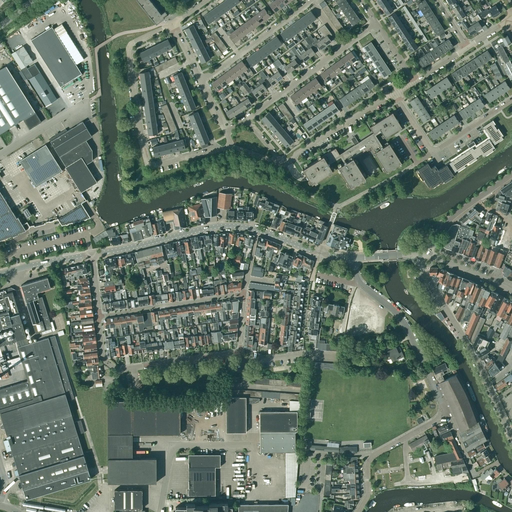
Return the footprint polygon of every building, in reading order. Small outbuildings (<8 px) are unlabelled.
[(137,0),(156,24),(164,18),(163,16),(167,13),(165,11),(161,14),(149,0),(137,0)] [(225,0),(224,1),(230,9),(235,6),(230,0),(225,0)] [(280,9),(285,5),(281,0),(275,0),(274,1),(280,9)] [(349,5),(346,0),(338,6),(342,10),(349,5)] [(398,0),(398,1),(394,3),(397,8),(401,6),(403,4),(400,0),(398,0)] [(424,0),(417,5),(420,10),(428,5),(424,0)] [(455,0),(449,4),(452,9),(458,5),(457,2),(460,0),(455,0)] [(219,5),(224,13),(230,9),(224,1),(219,5)] [(275,13),(280,9),(274,1),(269,5),(275,13)] [(383,10),(390,6),(386,1),(380,5),(383,10)] [(214,9),(219,16),(224,13),(219,5),(214,9)] [(353,10),(349,5),(342,10),(345,15),(353,10)] [(420,10),(424,15),(431,10),(428,5),(420,10)] [(452,9),(456,14),(466,8),(466,7),(465,6),(460,9),(458,5),(452,9)] [(466,8),(456,14),(459,20),(465,16),(463,13),(468,10),(472,8),(470,5),(466,7),(466,8)] [(391,8),(390,6),(383,10),(386,15),(393,11),(395,9),(393,7),(391,8)] [(499,14),(500,13),(499,12),(499,11),(495,6),(488,10),(487,9),(483,12),(483,11),(480,13),(483,18),(486,16),(485,15),(489,13),(491,16),(492,16),(493,18),(494,17),(495,17),(497,16),(498,16),(498,15),(499,14)] [(209,12),(214,20),(219,16),(214,9),(209,12)] [(259,12),(265,20),(270,16),(264,9),(259,12)] [(356,15),(353,10),(345,15),(349,20),(356,15)] [(424,15),(427,20),(434,15),(431,10),(424,15)] [(305,15),(311,23),(316,19),(310,11),(305,15)] [(209,24),(214,20),(209,12),(203,16),(209,24)] [(260,24),(265,20),(259,12),(254,16),(260,24)] [(391,22),(398,18),(394,13),(388,17),(391,22)] [(300,19),(306,26),(311,23),(305,15),(300,19)] [(360,20),(356,15),(349,20),(352,25),(360,20)] [(427,20),(430,25),(437,20),(434,15),(427,20)] [(472,25),(476,32),(482,28),(478,22),(481,20),(478,15),(473,18),(475,21),(474,21),(475,23),(472,25)] [(255,28),(260,24),(254,16),(251,18),(250,16),(248,18),(249,20),(255,28)] [(400,16),(398,18),(391,22),(394,27),(401,23),(399,21),(402,19),(400,16)] [(295,22),(301,30),(306,26),(300,19),(295,22)] [(244,24),(250,31),(255,28),(249,20),(244,24)] [(430,25),(434,30),(441,26),(437,20),(430,25)] [(470,35),(476,32),(472,25),(469,28),(468,26),(467,26),(465,23),(463,20),(461,22),(463,25),(462,25),(466,30),(466,29),(470,35)] [(290,26),(296,34),(301,30),(295,22),(290,26)] [(403,25),(401,23),(394,27),(397,32),(406,26),(405,24),(403,25)] [(52,27),(48,29),(31,40),(61,87),(81,73),(71,56),(79,51),(62,24),(54,29),(52,27)] [(245,35),(250,31),(244,24),(239,27),(245,35)] [(184,29),(187,35),(196,31),(193,25),(184,29)] [(321,39),(326,45),(331,41),(328,37),(332,35),(324,25),(319,29),(323,35),(320,38),(321,39)] [(285,30),(291,38),(296,34),(290,26),(285,30)] [(408,29),(406,26),(397,32),(401,37),(407,33),(406,30),(407,30),(407,29),(408,29)] [(441,26),(434,30),(437,35),(444,31),(441,26)] [(234,31),(240,39),(245,35),(239,27),(234,31)] [(234,43),(240,39),(234,31),(232,28),(225,33),(228,36),(229,35),(234,43)] [(286,41),(291,38),(285,30),(280,34),(286,41)] [(196,31),(187,35),(190,41),(199,36),(196,31)] [(411,38),(407,33),(401,37),(404,42),(411,38)] [(326,45),(321,39),(318,42),(315,37),(313,38),(310,35),(307,37),(313,45),(316,43),(320,49),(326,45)] [(505,64),(510,61),(503,47),(505,46),(511,43),(507,35),(501,38),(503,42),(499,44),(500,47),(497,48),(494,50),(498,57),(501,55),(505,64)] [(199,36),(190,41),(193,46),(202,42),(199,36)] [(271,40),(277,48),(282,44),(276,36),(271,40)] [(307,37),(305,40),(304,40),(309,45),(310,48),(311,47),(313,45),(307,37)] [(414,42),(411,38),(404,42),(407,47),(414,42)] [(162,42),(166,51),(172,48),(168,39),(162,42)] [(443,43),(448,50),(453,47),(448,40),(445,42),(444,39),(442,41),(443,43)] [(272,52),(277,48),(271,40),(266,44),(272,52)] [(161,54),(166,51),(162,42),(156,45),(161,54)] [(202,42),(193,46),(196,52),(204,48),(202,42)] [(367,52),(374,47),(371,42),(363,47),(367,52)] [(417,48),(414,42),(407,47),(411,52),(417,48)] [(443,54),(438,46),(435,48),(431,42),(428,43),(433,50),(438,57),(443,54)] [(448,50),(443,43),(438,46),(443,54),(448,50)] [(267,55),(272,52),(266,44),(261,48),(267,55)] [(309,49),(305,51),(310,57),(315,53),(311,47),(310,48),(309,45),(308,44),(306,45),(309,49)] [(155,56),(161,54),(156,45),(151,48),(155,56)] [(423,46),(428,53),(433,60),(438,57),(433,50),(430,51),(426,45),(423,46)] [(310,57),(305,51),(304,50),(301,52),(298,49),(296,50),(294,47),(291,49),(295,55),(298,53),(304,61),(310,57)] [(370,57),(377,52),(374,47),(367,52),(370,57)] [(30,63),(20,48),(11,54),(28,80),(29,79),(46,106),(57,99),(35,64),(27,68),(26,66),(30,63)] [(149,59),(155,56),(151,48),(145,51),(149,59)] [(204,48),(196,52),(198,58),(207,53),(204,48)] [(262,59),(267,55),(261,48),(256,51),(262,59)] [(428,53),(425,55),(420,48),(418,50),(423,56),(428,64),(433,60),(428,53)] [(149,59),(145,51),(139,53),(144,62),(147,60),(149,64),(151,63),(149,59)] [(257,63),(262,59),(256,51),(251,55),(257,63)] [(351,51),(345,56),(351,63),(351,64),(357,60),(357,59),(358,58),(353,51),(351,52),(351,51)] [(482,54),(487,61),(492,58),(487,51),(482,54)] [(373,62),(381,57),(377,52),(370,57),(373,62)] [(207,53),(198,58),(201,63),(210,59),(207,53)] [(482,64),(487,61),(482,54),(477,57),(482,64)] [(252,67),(257,63),(251,55),(246,59),(249,64),(248,64),(250,68),(252,67)] [(351,63),(345,56),(340,59),(346,67),(346,68),(351,64),(351,63)] [(422,67),(428,64),(423,56),(418,60),(422,67)] [(289,63),(294,69),(299,65),(293,57),(291,59),(292,61),(289,63)] [(377,67),(384,62),(381,57),(373,62),(377,67)] [(476,68),(482,64),(477,57),(472,61),(476,68)] [(288,73),(294,69),(289,63),(286,66),(284,64),(282,65),(278,59),(275,61),(279,67),(284,73),(287,71),(288,73)] [(346,67),(340,59),(335,63),(341,71),(344,69),(346,73),(349,71),(346,68),(346,67)] [(237,65),(242,72),(245,70),(248,73),(251,71),(249,68),(247,69),(242,61),(237,65)] [(471,71),(476,68),(472,61),(467,64),(471,71)] [(380,72),(387,67),(384,62),(377,67),(380,72)] [(341,71),(335,63),(330,67),(336,75),(341,71)] [(466,75),(471,71),(467,64),(462,67),(466,75)] [(237,65),(231,68),(237,76),(240,74),(242,77),(245,76),(242,72),(237,65)] [(336,75),(330,67),(325,70),(331,78),(331,79),(336,75)] [(391,72),(387,67),(380,72),(383,77),(391,72)] [(466,75),(462,67),(457,71),(461,78),(464,76),(465,77),(467,76),(466,75)] [(231,68),(227,72),(232,80),(237,76),(231,68)] [(0,133),(23,119),(29,130),(41,122),(33,108),(27,112),(0,69),(0,133)] [(276,73),(273,75),(277,81),(283,77),(278,71),(277,69),(275,71),(276,73)] [(331,79),(331,78),(325,70),(320,74),(322,77),(320,79),(325,85),(327,84),(326,82),(329,80),(331,83),(333,81),(331,79)] [(277,81),(273,75),(270,78),(268,75),(266,76),(262,71),(259,73),(262,78),(264,80),(266,78),(267,79),(272,85),(277,81)] [(456,81),(461,78),(457,71),(451,74),(456,81)] [(175,82),(184,78),(182,72),(173,76),(175,82)] [(227,72),(221,76),(227,84),(232,80),(227,72)] [(221,76),(216,80),(222,87),(227,84),(221,76)] [(441,81),(446,88),(451,85),(446,77),(441,81)] [(177,88),(186,84),(184,78),(175,82),(177,88)] [(260,85),(257,87),(261,93),(267,89),(264,86),(266,84),(264,80),(262,78),(258,82),(260,85)] [(310,82),(316,90),(319,87),(320,89),(324,86),(318,78),(316,79),(315,78),(310,82)] [(364,82),(369,89),(375,86),(369,78),(364,82)] [(217,91),(222,87),(216,80),(211,83),(217,91)] [(441,91),(446,88),(441,81),(436,84),(441,91)] [(499,85),(504,92),(509,89),(505,81),(499,85)] [(311,93),(316,90),(310,82),(305,85),(311,93)] [(364,93),(369,89),(364,82),(359,85),(364,93)] [(256,97),(261,93),(257,87),(253,90),(251,87),(249,88),(246,83),(243,86),(248,93),(249,94),(252,92),(256,97)] [(180,93),(189,90),(186,84),(177,88),(180,93)] [(436,95),(441,91),(436,84),(431,88),(436,95)] [(306,97),(311,93),(305,85),(300,89),(306,97)] [(359,96),(364,93),(359,85),(354,89),(359,96)] [(499,95),(504,92),(499,85),(494,88),(499,95)] [(245,95),(248,93),(243,86),(240,88),(245,95)] [(431,98),(436,95),(431,88),(426,91),(431,98)] [(494,99),(499,95),(494,88),(489,92),(494,99)] [(301,101),(306,97),(300,89),(295,93),(301,101)] [(354,100),(359,96),(354,89),(349,92),(354,100)] [(182,99),(191,96),(189,90),(180,93),(182,99)] [(349,103),(354,100),(349,92),(344,96),(349,103)] [(489,102),(494,99),(489,92),(484,95),(485,96),(489,102)] [(296,105),(301,101),(295,93),(290,97),(296,105)] [(184,105),(193,101),(191,96),(182,99),(184,105)] [(344,107),(349,103),(344,96),(339,99),(344,107)] [(233,98),(234,100),(241,111),(246,108),(242,102),(239,104),(236,99),(234,97),(233,98)] [(242,102),(246,108),(252,105),(248,98),(247,97),(245,98),(245,97),(241,99),(242,102)] [(413,107),(420,102),(417,97),(409,102),(413,107)] [(474,102),(479,109),(484,106),(479,98),(479,99),(478,97),(475,99),(474,97),(472,99),(474,102)] [(241,111),(234,100),(233,98),(230,100),(234,107),(231,108),(235,115),(241,111)] [(196,107),(193,101),(184,105),(187,111),(196,107)] [(416,112),(423,107),(420,102),(413,107),(416,112)] [(474,112),(479,109),(474,102),(469,105),(474,112)] [(328,107),(333,114),(339,111),(334,103),(328,107)] [(469,116),(474,112),(469,105),(464,109),(469,116)] [(328,118),(333,114),(328,107),(323,110),(328,118)] [(420,117),(427,112),(423,107),(416,112),(420,117)] [(229,118),(235,115),(231,108),(228,111),(226,108),(224,109),(226,112),(229,118)] [(464,119),(469,116),(464,109),(459,112),(464,119)] [(323,121),(328,118),(323,110),(318,114),(323,121)] [(189,116),(191,122),(200,118),(197,112),(189,116)] [(265,123),(273,117),(269,112),(261,119),(265,123)] [(430,117),(427,112),(420,117),(423,122),(430,117)] [(392,113),(378,122),(369,127),(373,133),(358,143),(356,139),(352,141),(354,145),(339,155),(335,148),(302,169),(312,184),(333,171),(329,165),(340,157),(344,163),(338,167),(350,187),(365,178),(353,158),(371,147),(386,172),(401,163),(389,143),(383,147),(375,135),(381,132),(385,138),(402,127),(392,113)] [(319,124),(323,121),(318,114),(313,117),(319,124)] [(459,123),(454,115),(451,118),(450,116),(448,117),(449,119),(453,126),(459,123)] [(269,128),(277,122),(273,117),(265,123),(269,128)] [(314,128),(319,124),(313,117),(308,121),(314,128)] [(200,118),(191,122),(192,125),(189,126),(190,129),(193,127),(202,124),(200,118)] [(448,129),(453,126),(449,119),(444,122),(448,129)] [(492,120),(483,127),(494,144),(503,139),(501,136),(503,135),(498,128),(496,129),(494,125),(495,124),(493,120),(492,120)] [(308,131),(314,128),(308,121),(303,124),(308,131)] [(92,136),(83,122),(67,131),(66,129),(49,140),(60,156),(66,167),(65,167),(86,201),(87,200),(92,207),(94,202),(91,197),(86,189),(97,182),(86,165),(92,161),(92,150),(86,140),(92,136)] [(274,133),(281,127),(277,122),(269,128),(274,133)] [(443,133),(448,129),(444,122),(439,126),(443,133)] [(202,124),(193,127),(196,133),(205,130),(202,124)] [(438,136),(443,133),(439,126),(434,129),(438,136)] [(278,138),(285,131),(281,127),(274,133),(278,138)] [(433,140),(438,136),(434,129),(428,132),(433,140)] [(205,130),(196,133),(198,139),(207,136),(205,130)] [(282,142),(289,136),(285,131),(278,138),(282,142)] [(207,136),(198,139),(200,145),(202,149),(208,146),(207,142),(209,141),(207,136)] [(293,141),(289,136),(282,142),(286,147),(293,141)] [(494,148),(489,139),(473,149),(472,148),(449,163),(447,165),(446,165),(438,170),(435,166),(431,168),(427,163),(417,170),(419,172),(417,173),(422,180),(423,179),(428,187),(431,185),(432,187),(439,183),(438,181),(440,180),(441,183),(444,181),(445,183),(452,178),(451,177),(453,175),(451,171),(453,170),(455,172),(457,170),(458,172),(465,167),(464,165),(468,162),(469,164),(477,159),(476,158),(478,156),(481,154),(483,156),(485,154),(486,155),(493,151),(492,149),(494,148)] [(183,140),(177,141),(179,151),(185,149),(185,147),(183,142),(183,140)] [(177,141),(171,143),(173,152),(179,151),(177,141)] [(171,143),(165,144),(167,154),(173,152),(171,143)] [(165,144),(158,146),(161,155),(167,154),(165,144)] [(36,187),(62,170),(45,145),(20,161),(36,187)] [(161,155),(158,146),(152,148),(155,157),(161,155)] [(511,181),(496,193),(501,195),(507,197),(507,195),(511,196),(511,181)] [(26,230),(27,230),(30,228),(29,227),(30,227),(27,222),(23,225),(18,218),(17,219),(0,191),(0,245),(0,244),(0,239),(11,236),(12,237),(18,234),(18,233),(25,230),(26,230)] [(230,209),(231,194),(219,193),(217,208),(227,209),(230,209)] [(506,200),(507,197),(501,195),(496,194),(495,199),(505,203),(505,202),(508,203),(509,203),(510,203),(511,202),(506,200)] [(202,204),(205,217),(216,215),(217,197),(201,199),(202,204)] [(264,201),(265,198),(262,197),(262,199),(259,198),(256,205),(263,208),(265,203),(263,202),(262,201),(263,201),(264,201)] [(267,198),(265,198),(264,201),(263,201),(262,201),(263,202),(265,203),(263,208),(269,210),(273,203),(266,200),(267,198)] [(499,201),(497,207),(503,209),(507,211),(509,205),(509,204),(499,201)] [(273,203),(269,210),(276,213),(279,206),(273,203)] [(90,218),(82,204),(58,219),(62,225),(66,224),(66,225),(68,224),(72,223),(74,223),(74,222),(78,221),(78,222),(80,221),(80,220),(84,219),(84,220),(86,219),(90,218)] [(205,217),(202,204),(188,207),(191,221),(196,220),(197,225),(207,223),(205,217)] [(237,207),(237,206),(235,206),(235,209),(230,209),(227,209),(227,210),(226,219),(235,220),(236,211),(237,211),(237,207)] [(475,206),(470,210),(476,216),(477,218),(481,221),(482,219),(479,216),(477,215),(482,211),(475,206)] [(236,211),(235,220),(244,220),(245,211),(246,211),(246,208),(237,207),(237,211),(236,211)] [(249,211),(249,207),(246,207),(246,208),(246,211),(245,211),(244,220),(253,221),(254,212),(249,211)] [(31,215),(27,208),(22,211),(27,218),(31,215)] [(178,209),(162,213),(165,224),(172,222),(174,230),(187,227),(183,209),(183,208),(178,209)] [(286,210),(284,215),(280,224),(278,229),(283,231),(291,213),(286,210)] [(481,221),(477,218),(476,216),(470,210),(465,214),(471,220),(472,221),(475,219),(476,220),(480,223),(481,221)] [(494,220),(495,215),(492,214),(488,212),(485,220),(489,221),(486,229),(485,233),(489,234),(490,232),(490,231),(494,220)] [(278,223),(280,224),(284,215),(279,213),(278,217),(275,216),(271,226),(276,228),(278,223)] [(291,213),(283,231),(293,234),(298,220),(294,218),(294,217),(291,215),(292,214),(291,213)] [(459,220),(462,223),(463,224),(465,225),(471,220),(465,214),(459,220)] [(492,231),(497,233),(499,227),(495,225),(498,216),(495,215),(494,220),(490,231),(492,231)] [(298,220),(293,234),(298,236),(302,227),(299,226),(301,220),(302,218),(299,217),(298,220)] [(149,219),(150,219),(149,218),(145,219),(143,219),(142,219),(133,222),(133,223),(129,224),(129,222),(127,223),(128,226),(130,231),(130,233),(132,241),(150,236),(152,235),(151,233),(152,233),(150,222),(149,219)] [(149,219),(150,222),(151,222),(152,224),(154,235),(160,234),(157,223),(154,224),(153,219),(150,219),(149,219)] [(311,233),(308,240),(314,242),(315,240),(321,243),(328,224),(320,220),(319,223),(322,224),(320,231),(317,230),(316,233),(312,231),(314,227),(312,226),(311,228),(309,232),(311,233)] [(166,232),(163,221),(157,222),(160,234),(166,232)] [(345,237),(347,229),(335,224),(332,233),(330,232),(326,244),(334,247),(334,246),(346,250),(350,239),(345,237)] [(463,237),(466,238),(470,229),(467,228),(461,226),(456,224),(452,226),(448,231),(444,244),(445,247),(458,252),(462,239),(463,237)] [(129,233),(130,233),(130,231),(128,226),(125,227),(126,232),(124,232),(124,234),(120,235),(122,243),(131,241),(129,233)] [(299,236),(308,240),(311,233),(309,232),(311,228),(306,227),(306,228),(302,227),(299,236)] [(474,231),(470,229),(466,238),(471,239),(465,255),(471,257),(476,241),(475,241),(476,240),(474,240),(476,237),(472,236),(474,231)] [(496,238),(502,240),(505,231),(499,229),(496,238)] [(112,237),(113,245),(121,244),(119,236),(116,236),(115,232),(113,232),(113,230),(111,230),(106,232),(108,235),(109,236),(109,237),(112,237)] [(478,240),(482,241),(485,234),(479,232),(477,237),(477,239),(478,240)] [(487,263),(497,233),(494,232),(492,237),(491,236),(489,239),(487,244),(481,261),(487,263)] [(236,233),(229,233),(228,242),(227,242),(227,247),(230,248),(230,243),(234,243),(236,233)] [(241,243),(244,243),(246,234),(237,233),(235,249),(239,250),(240,246),(241,246),(241,243)] [(246,234),(244,243),(243,252),(245,252),(247,245),(252,245),(254,236),(246,234)] [(212,241),(211,235),(202,236),(205,250),(208,250),(207,246),(209,245),(212,244),(212,241)] [(266,239),(258,237),(254,255),(262,257),(263,252),(259,251),(260,249),(264,250),(265,249),(265,246),(266,239)] [(462,254),(465,255),(471,239),(466,238),(463,237),(462,239),(458,252),(462,253),(462,254)] [(193,252),(190,238),(184,240),(186,254),(193,252)] [(487,263),(493,265),(498,249),(499,249),(502,240),(496,238),(495,238),(487,263)] [(270,248),(273,242),(271,241),(266,239),(265,246),(265,249),(267,250),(265,257),(268,258),(268,257),(270,250),(269,250),(270,248)] [(185,253),(182,240),(176,242),(178,254),(185,253)] [(482,241),(478,240),(472,257),(476,259),(482,241)] [(482,241),(476,259),(481,260),(487,241),(483,240),(482,241)] [(176,251),(174,242),(164,245),(166,254),(176,251)] [(270,250),(268,257),(271,258),(272,254),(274,249),(278,251),(280,245),(276,243),(273,242),(270,248),(269,250),(270,250)] [(161,246),(148,249),(135,253),(137,262),(143,261),(157,257),(163,256),(161,246)] [(498,249),(493,265),(500,268),(505,255),(500,253),(501,250),(499,249),(498,249)] [(273,262),(280,265),(285,254),(280,252),(278,258),(275,257),(273,262)] [(296,252),(294,261),(292,265),(298,267),(298,266),(300,267),(301,267),(304,256),(296,252)] [(136,263),(133,253),(125,255),(126,262),(131,261),(131,264),(136,263)] [(291,271),(292,265),(294,261),(291,260),(292,257),(285,254),(280,265),(281,265),(281,267),(291,271)] [(125,265),(123,255),(117,257),(120,275),(122,274),(123,273),(122,268),(121,268),(121,266),(125,265)] [(240,267),(242,257),(233,256),(232,266),(240,267)] [(313,261),(304,256),(301,267),(303,267),(302,270),(305,271),(306,268),(307,269),(310,270),(313,261)] [(116,257),(109,258),(112,268),(118,267),(116,257)] [(145,267),(152,265),(158,264),(157,257),(143,261),(145,267)] [(112,268),(109,258),(104,260),(105,265),(104,266),(105,270),(109,269),(110,275),(113,274),(112,268)] [(507,277),(511,270),(511,266),(509,264),(510,264),(505,260),(503,263),(501,268),(503,269),(502,271),(504,273),(503,274),(507,277)] [(145,267),(143,261),(137,262),(142,278),(144,286),(146,285),(148,285),(147,280),(145,280),(144,277),(145,276),(143,269),(142,269),(141,268),(145,267)] [(430,267),(430,275),(433,280),(436,285),(439,281),(442,283),(441,285),(438,289),(440,291),(441,288),(442,288),(443,284),(448,271),(438,267),(430,267)] [(157,282),(163,280),(161,271),(159,272),(158,269),(155,270),(157,281),(157,282)] [(242,277),(244,270),(240,270),(231,270),(232,273),(229,274),(230,278),(232,278),(242,277)] [(443,284),(442,288),(442,289),(441,292),(443,296),(445,291),(447,291),(448,287),(449,287),(451,281),(454,274),(448,271),(443,284)] [(448,304),(451,299),(452,296),(453,293),(459,276),(454,274),(451,281),(449,287),(448,287),(447,291),(445,298),(445,299),(448,304)] [(221,276),(218,277),(219,280),(221,294),(227,293),(226,284),(222,284),(221,276)] [(463,278),(459,276),(453,293),(452,296),(451,299),(454,300),(456,294),(463,278)] [(51,288),(47,277),(21,285),(26,302),(36,333),(45,330),(51,328),(42,297),(39,298),(37,292),(51,288)] [(295,290),(303,290),(304,284),(300,284),(301,279),(297,278),(296,278),(295,290)] [(462,300),(469,280),(463,278),(456,294),(454,300),(454,301),(458,302),(453,312),(455,315),(459,306),(462,300)] [(104,282),(104,287),(122,284),(121,279),(104,282)] [(468,296),(473,282),(469,280),(462,300),(459,306),(460,306),(456,316),(459,322),(460,321),(465,308),(464,308),(465,306),(468,296)] [(194,286),(195,289),(196,289),(197,297),(203,296),(201,288),(197,289),(196,281),(193,282),(194,286)] [(274,286),(274,290),(281,291),(282,283),(275,282),(274,286)] [(481,315),(491,291),(482,286),(477,284),(473,282),(468,296),(465,306),(464,308),(465,308),(460,321),(462,322),(463,320),(468,322),(473,311),(474,312),(481,315)] [(241,283),(233,284),(232,283),(230,283),(230,285),(227,285),(228,293),(240,291),(241,283)] [(122,284),(104,287),(105,293),(116,291),(117,291),(120,290),(123,289),(123,286),(122,284)] [(180,291),(177,292),(177,290),(178,290),(177,284),(174,284),(176,300),(182,300),(180,291)] [(166,286),(167,293),(168,293),(169,301),(175,301),(174,292),(170,293),(169,285),(166,286)] [(146,288),(148,296),(149,304),(155,304),(154,295),(150,295),(149,292),(150,292),(149,287),(146,288)] [(17,295),(15,290),(14,290),(12,290),(11,288),(2,291),(0,291),(0,328),(12,325),(15,332),(0,336),(0,346),(16,342),(28,381),(0,388),(0,412),(3,423),(0,426),(1,428),(4,428),(5,428),(8,439),(3,441),(7,452),(7,451),(9,457),(13,456),(23,489),(87,470),(77,435),(84,433),(80,421),(73,423),(67,401),(73,399),(55,336),(28,344),(14,295),(17,295)] [(132,307),(139,306),(137,297),(136,288),(133,288),(129,289),(129,292),(133,291),(134,299),(131,300),(132,307)] [(491,291),(481,315),(480,317),(482,318),(483,316),(488,306),(491,308),(498,294),(491,291)] [(498,294),(491,308),(486,318),(489,319),(492,313),(495,315),(496,313),(497,313),(504,297),(501,296),(498,294)] [(73,305),(79,304),(79,303),(91,302),(91,301),(90,295),(80,296),(78,296),(79,301),(72,302),(73,305)] [(321,306),(321,304),(322,297),(313,296),(312,301),(312,305),(321,306)] [(248,297),(247,303),(247,308),(254,308),(254,301),(260,301),(260,299),(260,298),(256,298),(253,298),(248,297)] [(490,341),(492,338),(494,333),(498,326),(511,301),(505,298),(497,314),(501,316),(501,318),(499,317),(496,324),(495,324),(492,330),(489,329),(484,338),(490,341)] [(232,314),(233,319),(238,318),(239,300),(238,299),(231,300),(232,312),(236,311),(236,314),(232,314)] [(511,301),(498,326),(500,327),(501,325),(504,326),(506,324),(505,323),(507,319),(508,320),(511,312),(511,301)] [(216,311),(220,310),(221,315),(220,315),(221,321),(223,320),(221,302),(215,303),(216,311)] [(342,315),(344,307),(338,306),(338,305),(334,304),(333,305),(328,304),(327,306),(326,306),(326,307),(324,307),(323,311),(326,311),(326,312),(332,313),(342,315)] [(376,329),(376,310),(372,308),(366,308),(356,305),(349,305),(348,307),(348,313),(346,321),(346,325),(345,327),(346,328),(350,328),(354,329),(357,330),(359,330),(376,330),(376,329)] [(282,318),(288,319),(288,313),(292,313),(292,310),(289,309),(289,306),(283,306),(282,318)] [(179,327),(179,324),(176,309),(169,310),(170,318),(174,317),(174,319),(175,319),(176,325),(177,327),(179,327)] [(158,321),(160,321),(158,311),(151,312),(152,326),(159,325),(158,321)] [(63,330),(66,329),(61,312),(52,315),(59,336),(64,335),(63,330)] [(152,326),(151,312),(137,314),(138,326),(139,332),(141,331),(144,330),(143,328),(152,326)] [(470,339),(480,317),(481,315),(474,312),(466,332),(470,339)] [(511,312),(508,320),(500,337),(505,340),(509,331),(510,332),(511,328),(511,326),(508,325),(510,323),(511,324),(511,312)] [(125,316),(127,325),(130,324),(131,333),(132,334),(134,334),(132,324),(131,315),(125,316)] [(121,327),(125,327),(126,335),(128,335),(127,325),(125,316),(120,317),(121,327)] [(480,317),(470,339),(473,346),(479,334),(486,318),(483,316),(482,318),(480,317)] [(82,324),(94,323),(93,317),(81,318),(82,322),(78,323),(78,322),(71,323),(71,326),(82,324)] [(122,336),(122,333),(121,327),(120,317),(114,318),(116,328),(119,328),(120,336),(122,336)] [(260,327),(268,328),(269,318),(268,318),(260,317),(260,319),(261,319),(260,327)] [(290,326),(287,325),(288,319),(282,318),(281,331),(290,332),(290,330),(290,326)] [(228,326),(229,331),(231,331),(235,330),(237,330),(237,325),(238,319),(229,320),(229,321),(223,322),(223,324),(229,323),(229,326),(228,326)] [(74,332),(75,332),(94,330),(94,324),(82,325),(82,329),(74,330),(74,332)] [(202,325),(205,344),(211,343),(210,334),(207,335),(205,324),(202,325)] [(318,348),(318,343),(320,328),(318,328),(318,329),(309,328),(308,334),(316,335),(315,348),(318,348)] [(228,332),(228,334),(228,337),(231,337),(231,340),(236,339),(237,330),(235,330),(235,333),(232,333),(231,331),(229,331),(228,331),(228,332)] [(288,346),(289,336),(286,336),(286,334),(290,335),(290,332),(281,331),(279,347),(285,347),(285,346),(289,346),(288,346)] [(144,333),(147,352),(153,351),(151,343),(149,343),(148,335),(150,334),(150,332),(144,333)] [(168,340),(165,341),(164,332),(161,332),(161,334),(162,340),(163,349),(169,349),(168,340)] [(228,332),(222,333),(223,341),(231,340),(231,337),(228,337),(228,334),(228,332)] [(139,342),(140,353),(147,352),(144,333),(141,334),(142,337),(143,337),(144,342),(139,342)] [(167,333),(168,340),(169,349),(175,348),(174,339),(170,340),(169,336),(169,333),(167,333)] [(266,344),(268,333),(260,333),(258,343),(266,344)] [(135,354),(134,347),(133,347),(132,344),(130,345),(130,343),(129,335),(126,336),(127,345),(129,354),(135,354)] [(298,343),(298,337),(289,336),(288,346),(289,346),(288,351),(292,352),(292,342),(298,343)] [(480,357),(490,352),(488,347),(490,342),(478,336),(473,346),(480,357)] [(499,354),(497,358),(497,360),(500,361),(502,362),(510,347),(511,347),(511,338),(511,339),(508,337),(499,354)] [(252,341),(244,340),(244,346),(252,346),(251,348),(256,349),(256,342),(252,342),(252,341)] [(115,343),(115,344),(115,347),(116,350),(116,356),(123,355),(121,347),(118,348),(117,343),(115,343)] [(360,344),(354,343),(352,353),(358,354),(360,344)] [(382,349),(384,352),(383,353),(386,357),(389,356),(390,359),(387,360),(389,363),(392,362),(404,357),(399,347),(396,348),(396,347),(393,348),(391,344),(382,349)] [(84,359),(86,359),(98,357),(97,351),(83,353),(84,358),(81,358),(81,357),(77,358),(77,360),(79,360),(84,359)] [(484,367),(485,366),(489,362),(491,360),(492,359),(489,356),(488,354),(481,359),(484,367)] [(7,370),(9,369),(5,355),(0,356),(0,372),(2,379),(9,377),(7,370)] [(485,366),(488,369),(495,362),(496,361),(497,361),(497,360),(493,357),(492,359),(491,360),(489,362),(485,366)] [(495,362),(488,369),(493,377),(505,367),(500,361),(497,360),(497,361),(496,361),(495,362)] [(442,371),(444,374),(450,371),(449,369),(450,368),(449,367),(450,367),(447,361),(440,365),(439,364),(437,365),(436,366),(432,368),(435,374),(440,372),(442,371)] [(440,372),(435,374),(439,382),(437,383),(446,401),(451,413),(458,432),(478,421),(467,391),(455,370),(452,371),(454,375),(448,378),(445,379),(445,378),(443,379),(442,375),(443,375),(443,374),(444,374),(442,371),(440,372)] [(494,386),(497,392),(508,384),(506,382),(509,380),(510,382),(511,380),(511,374),(511,373),(494,386)] [(246,397),(226,397),(226,432),(246,432),(246,403),(247,403),(255,403),(259,402),(259,398),(246,397)] [(222,411),(222,399),(213,399),(213,411),(222,411)] [(132,434),(180,434),(180,400),(107,401),(108,483),(156,482),(156,458),(132,458),(132,434)] [(295,432),(297,431),(297,412),(299,412),(300,401),(289,400),(289,411),(275,411),(275,432),(295,432)] [(260,432),(275,432),(275,411),(260,412),(260,432)] [(478,421),(458,432),(466,452),(486,440),(482,431),(478,421)] [(435,436),(449,430),(447,425),(439,428),(441,431),(438,432),(436,429),(433,430),(435,436)] [(295,452),(295,432),(275,432),(260,432),(260,452),(285,452),(296,452),(295,452)] [(442,442),(446,441),(453,438),(450,432),(440,435),(442,442)] [(426,435),(409,444),(413,452),(423,446),(425,449),(431,445),(429,443),(430,443),(426,435)] [(453,438),(446,441),(451,452),(434,457),(436,464),(441,463),(444,462),(454,460),(461,459),(462,458),(453,438)] [(338,447),(320,446),(311,445),(311,442),(307,441),(306,450),(338,452),(338,447)] [(476,448),(478,451),(485,448),(483,443),(476,447),(476,448)] [(478,452),(478,451),(476,448),(474,449),(467,453),(470,457),(477,454),(476,453),(478,452)] [(478,460),(489,454),(486,449),(480,453),(481,456),(476,458),(478,460)] [(298,452),(296,452),(285,452),(285,497),(295,497),(298,452)] [(220,454),(188,454),(188,495),(215,495),(215,467),(220,467),(220,454)] [(492,459),(489,454),(478,460),(476,461),(478,465),(480,463),(482,465),(492,459)] [(466,466),(465,466),(465,465),(463,460),(461,460),(461,459),(444,462),(441,463),(442,469),(451,468),(452,475),(468,472),(466,466)] [(499,473),(495,469),(492,471),(490,469),(488,471),(488,470),(484,474),(483,474),(479,477),(482,479),(484,480),(485,479),(491,480),(492,478),(493,479),(499,473)] [(508,483),(504,478),(501,481),(499,479),(492,485),(491,490),(495,491),(495,488),(501,489),(503,491),(504,491),(508,487),(506,485),(508,483)] [(142,490),(129,490),(114,490),(114,509),(118,509),(118,511),(144,511),(145,510),(142,510),(142,490)] [(347,501),(345,501),(345,507),(348,508),(352,508),(352,505),(353,505),(353,500),(347,501)] [(231,511),(232,506),(227,507),(227,503),(224,503),(224,504),(209,504),(209,506),(194,506),(194,504),(186,504),(186,507),(175,507),(175,511),(231,511)]
